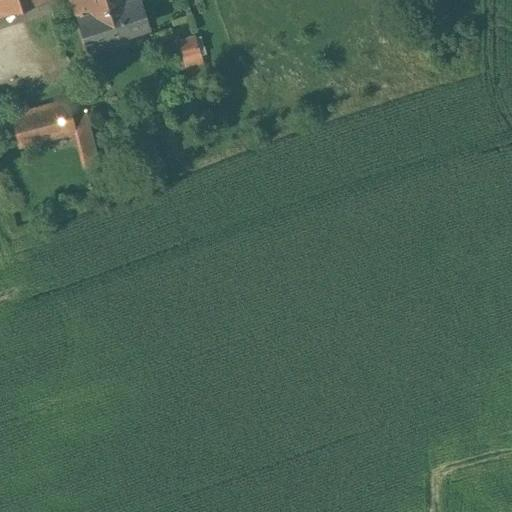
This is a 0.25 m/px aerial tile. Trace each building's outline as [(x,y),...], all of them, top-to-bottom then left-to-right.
[(0,0),(0,11),(34,0),(0,0)] [(138,0),(70,0),(85,45),(147,24),(138,0)] [(203,39),(183,44),(187,59),(206,54),(203,39)] [(78,97),(66,101),(73,130),(83,164),(98,160),(78,97)] [(25,99),(8,103),(19,145),(73,130),(66,101),(28,111),(25,99)]
